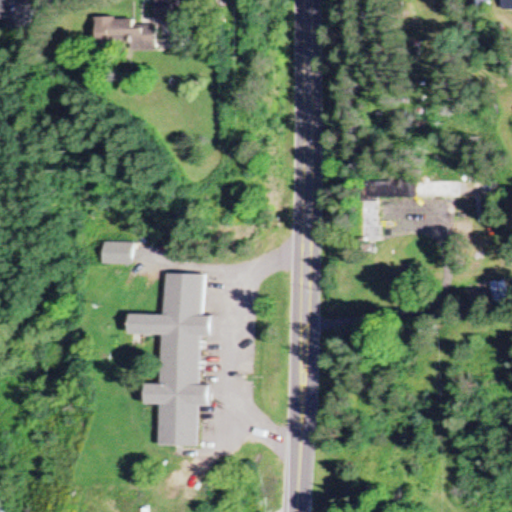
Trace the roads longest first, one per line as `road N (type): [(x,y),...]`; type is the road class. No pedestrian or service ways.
road 1 (primary): [(303,347),(301,0)]
road 2 (primary): [(292,511),(303,347)]
